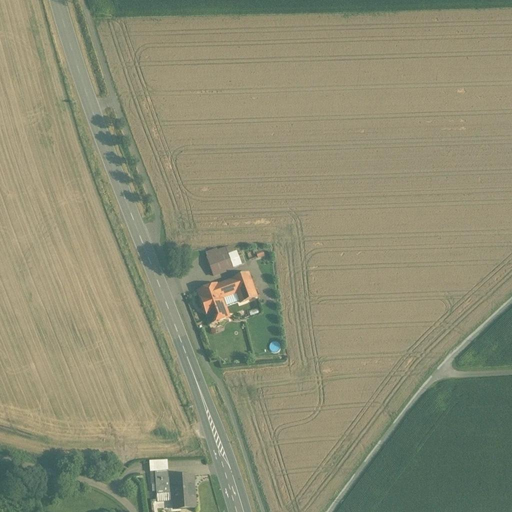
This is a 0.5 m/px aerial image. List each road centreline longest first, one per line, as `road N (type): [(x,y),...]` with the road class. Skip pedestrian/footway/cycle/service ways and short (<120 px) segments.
road 1 (primary): [(240,511),(56,0)]
road 2 (unclassified): [(511,301),(420,392),(329,511)]
road 3 (unclassified): [(131,511),(97,485),(0,457)]
